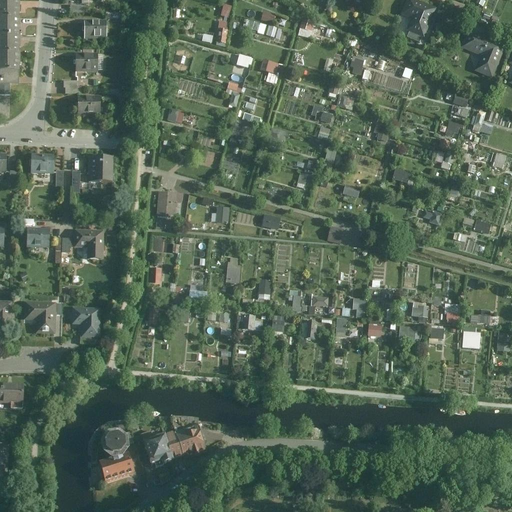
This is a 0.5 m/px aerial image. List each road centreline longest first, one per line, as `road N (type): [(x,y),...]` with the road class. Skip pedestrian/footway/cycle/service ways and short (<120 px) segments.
road 1 (residential): [(511,455),(257,444),(210,460),(136,511)]
road 2 (residential): [(30,136),(43,0)]
